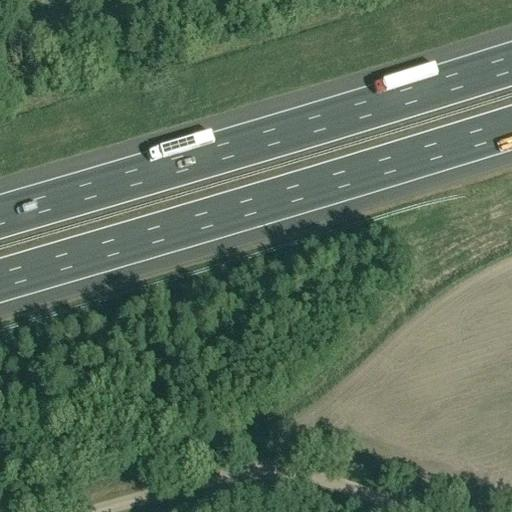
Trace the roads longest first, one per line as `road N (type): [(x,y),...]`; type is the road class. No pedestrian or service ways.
road 1 (motorway): [(511,61),(0,217)]
road 2 (motorway): [(0,280),(511,126)]
road 3 (unclassified): [(413,511),(294,473),(263,472),(98,511)]
road 4 (unclassified): [(0,45),(164,0)]
